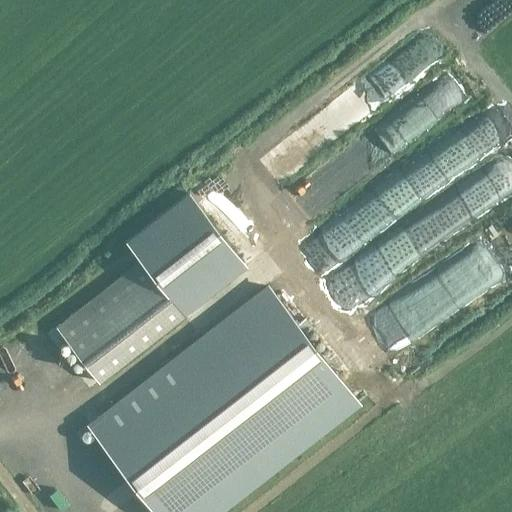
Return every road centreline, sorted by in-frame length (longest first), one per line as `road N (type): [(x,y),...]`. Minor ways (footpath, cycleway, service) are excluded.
road 1 (track): [(511,321),(394,402),(275,264)]
road 2 (track): [(234,179),(258,151),(451,0)]
road 3 (track): [(394,402),(251,511)]
road 4 (track): [(511,110),(435,12)]
